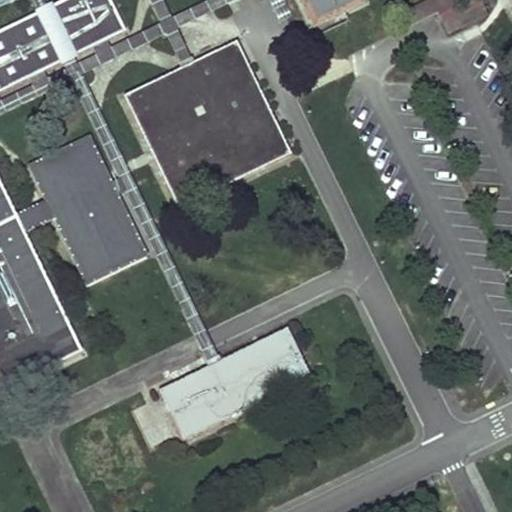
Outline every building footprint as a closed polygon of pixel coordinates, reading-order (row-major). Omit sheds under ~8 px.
[(70,0),(45,12),(0,34),(0,95),(126,34),(109,0),(70,0)] [(301,0),(315,28),(365,4),(363,0),(301,0)] [(481,0),(427,0),(402,12),(409,26),(436,14),(445,34),(487,14),(481,0)] [(190,63),(124,99),(152,155),(179,211),(292,156),(237,44),(190,63)] [(90,142),(31,171),(51,211),(89,290),(148,261),(112,188),(90,142)] [(0,379),(5,390),(82,353),(20,225),(0,184),(0,379)] [(216,366),(160,393),(184,442),(311,380),(287,331),(216,366)] [(152,447),(177,435),(158,397),(134,409),(152,447)]
